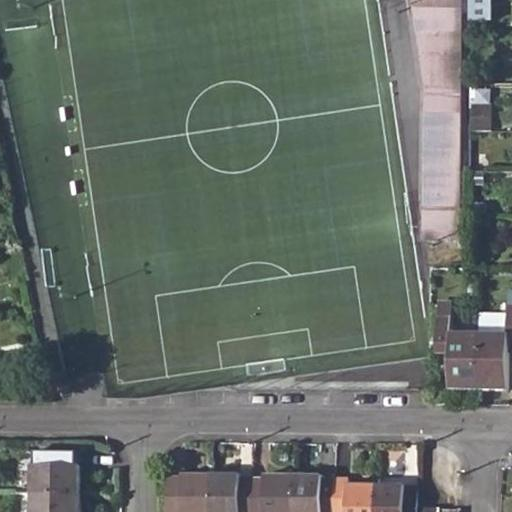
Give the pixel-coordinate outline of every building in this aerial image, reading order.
[(435,0),(412,0),(427,88),(425,239),(433,239),(434,88),(443,88),(443,14),(435,14),(435,0)] [(466,239),(468,0),(435,0),(435,14),(443,14),(443,88),(434,88),(433,239),(466,239)] [(488,133),(488,108),(469,108),(469,132),(488,133)] [(452,348),(451,391),(480,391),(480,333),(453,333),(453,307),(438,307),(437,348),(452,348)] [(480,333),(480,391),(508,391),(508,349),(511,348),(511,307),(509,308),(508,334),(480,333)] [(33,467),(33,494),(82,494),(82,467),(78,466),(78,454),(37,453),(37,466),(33,467)] [(211,511),(252,511),(253,479),(239,479),(239,475),(212,476),(211,511)] [(211,511),(212,476),(183,476),(183,478),(170,478),(170,511),(211,511)] [(294,511),(294,477),(266,476),(266,479),(253,479),(252,511),(294,511)] [(294,511),(336,511),(336,480),(323,481),(322,477),(294,477),(294,511)] [(378,511),(378,486),(347,485),(348,480),(336,480),(336,511),(378,511)] [(378,511),(418,511),(419,511),(419,490),(406,491),(406,487),(378,486),(378,511)] [(81,511),(82,494),(33,494),(32,511),(81,511)]
